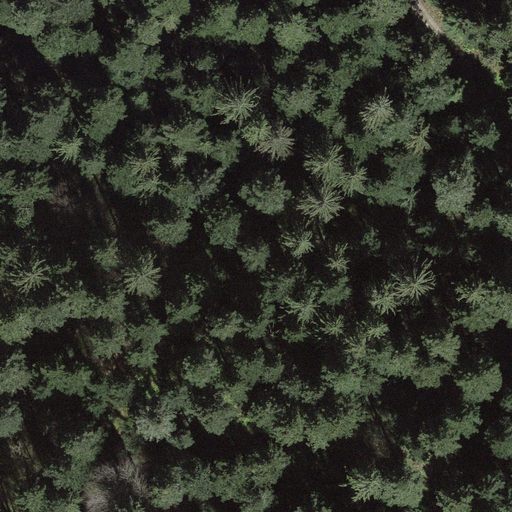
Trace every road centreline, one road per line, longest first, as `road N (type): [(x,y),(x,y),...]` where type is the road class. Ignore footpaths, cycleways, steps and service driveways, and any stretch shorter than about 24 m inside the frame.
road 1 (track): [(442,511),(455,466),(511,356)]
road 2 (track): [(511,114),(421,0)]
